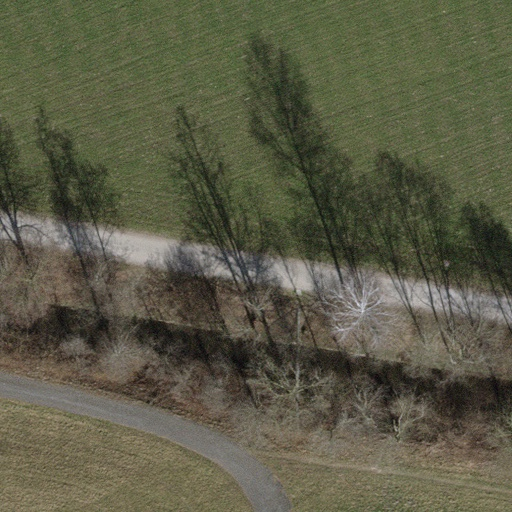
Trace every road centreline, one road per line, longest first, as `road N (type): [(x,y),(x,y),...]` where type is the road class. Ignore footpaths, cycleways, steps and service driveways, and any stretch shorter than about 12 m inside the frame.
road 1 (track): [(511,313),(0,229)]
road 2 (track): [(0,388),(143,420),(216,447),(257,482),(270,511)]
